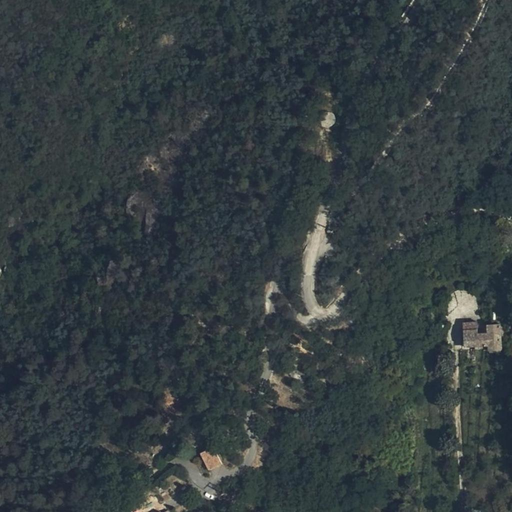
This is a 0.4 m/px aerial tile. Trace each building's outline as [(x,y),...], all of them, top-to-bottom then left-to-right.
[(336,124),(337,115),(327,113),(327,121),(336,124)] [(471,318),(471,330),(486,331),(486,319),(471,318)] [(493,331),(507,331),(507,322),(493,322),(493,331)] [(492,342),(492,346),(492,349),(506,349),(506,346),(508,346),(508,331),(507,331),(493,331),(486,331),(471,330),(470,341),(492,342)] [(224,447),(210,452),(217,469),(231,464),(224,447)]
